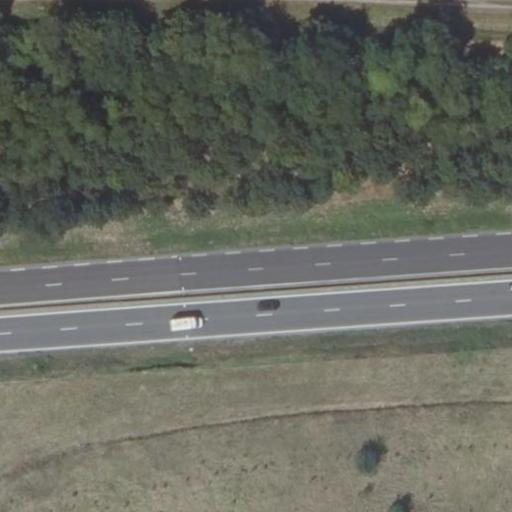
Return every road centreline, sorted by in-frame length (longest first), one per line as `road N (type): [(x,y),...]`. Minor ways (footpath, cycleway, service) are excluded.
road 1 (trunk): [(511,251),(0,286)]
road 2 (trunk): [(0,333),(511,298)]
